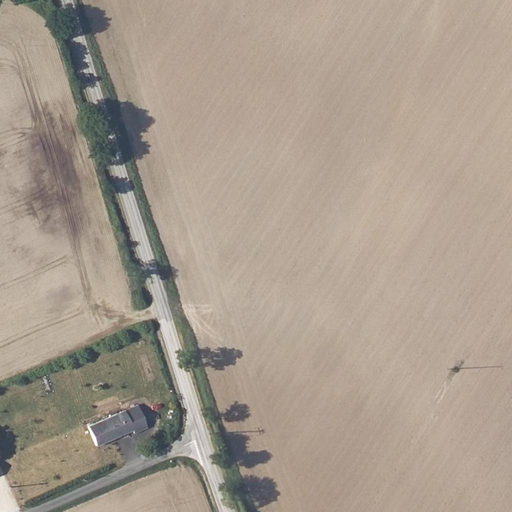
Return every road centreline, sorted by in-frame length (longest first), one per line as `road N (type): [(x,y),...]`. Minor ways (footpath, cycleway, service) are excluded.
road 1 (tertiary): [(202,440),(64,0)]
road 2 (residential): [(38,511),(202,440)]
